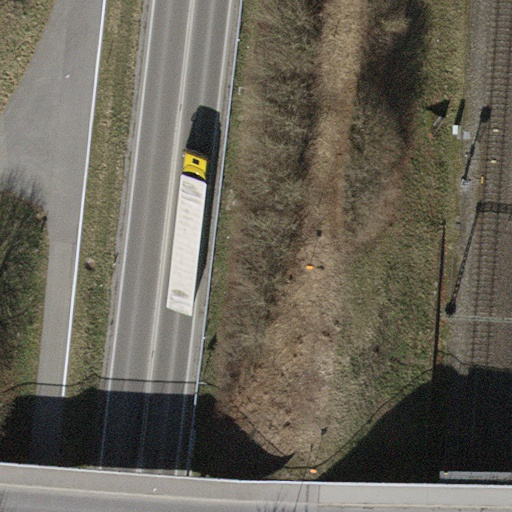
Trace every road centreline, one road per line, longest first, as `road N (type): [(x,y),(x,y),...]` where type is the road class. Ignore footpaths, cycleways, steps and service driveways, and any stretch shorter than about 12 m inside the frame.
road 1 (trunk): [(136,511),(195,0)]
road 2 (residential): [(0,502),(123,511)]
